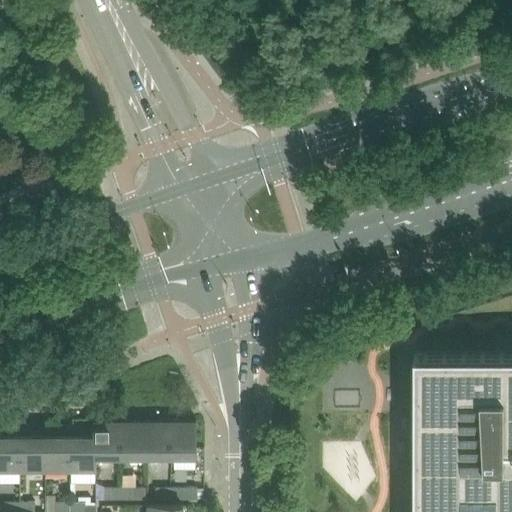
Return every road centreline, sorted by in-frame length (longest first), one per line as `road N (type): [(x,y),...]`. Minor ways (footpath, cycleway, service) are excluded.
road 1 (secondary): [(511,78),(215,185)]
road 2 (secondary): [(241,259),(511,167)]
road 3 (secondary): [(0,334),(203,270)]
road 4 (secondary): [(181,196),(0,255)]
road 5 (tertiary): [(215,185),(192,135),(116,24)]
road 6 (tertiary): [(116,24),(181,196)]
road 7 (tertiary): [(240,399),(250,340),(241,259)]
road 8 (tertiary): [(203,270),(240,399)]
